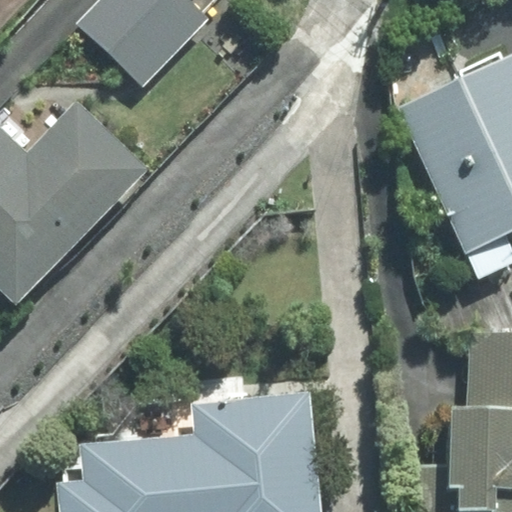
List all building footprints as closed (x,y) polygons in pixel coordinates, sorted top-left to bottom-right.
[(218,22),(196,0),(106,0),(81,24),(147,92),(218,22)] [(511,51),(436,87),(446,108),(382,138),(445,273),(511,242),(511,51)] [(31,161),(0,128),(0,305),(7,313),(155,170),(91,104),(31,161)] [(410,511),(511,511),(511,344),(467,342),(464,415),(414,413),(410,511)] [(325,511),(314,391),(194,402),(197,433),(64,446),(71,511),(325,511)]
